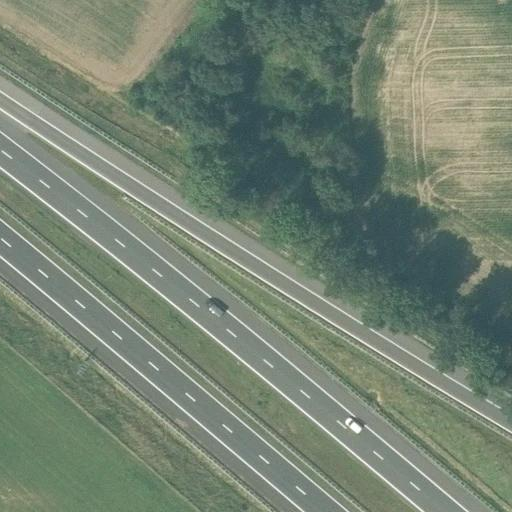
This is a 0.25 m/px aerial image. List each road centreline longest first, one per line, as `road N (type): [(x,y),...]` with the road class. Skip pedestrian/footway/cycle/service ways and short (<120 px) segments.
road 1 (motorway): [(511,425),(0,101)]
road 2 (motorway): [(444,511),(0,151)]
road 3 (motorway): [(0,242),(322,511)]
